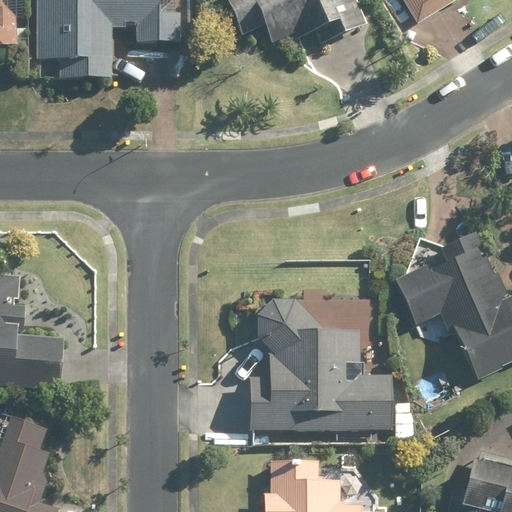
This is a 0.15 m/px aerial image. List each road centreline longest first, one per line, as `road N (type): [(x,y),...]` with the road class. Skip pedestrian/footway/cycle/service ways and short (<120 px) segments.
road 1 (residential): [(511,75),(391,148),(331,167),(154,177)]
road 2 (residential): [(154,177),(154,511)]
road 3 (residential): [(154,177),(0,176)]
